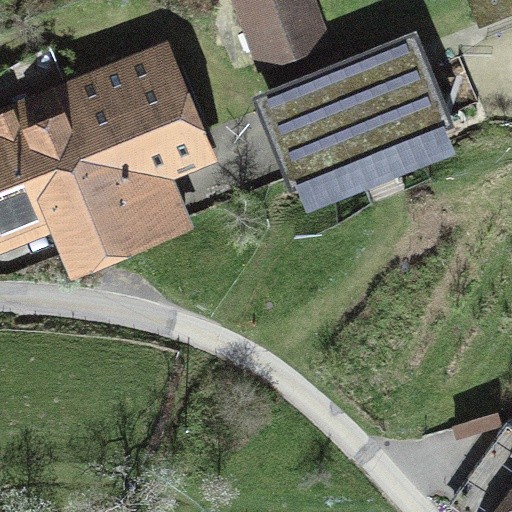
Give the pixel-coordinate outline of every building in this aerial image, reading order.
[(236,0),(260,63),(323,38),(308,0),(236,0)] [(511,0),(472,0),(481,23),(511,10),(511,0)] [(435,120),(407,49),(271,103),(300,174),(435,120)] [(199,150),(158,50),(62,90),(44,50),(0,73),(0,232),(58,208),(76,264),(184,220),(162,165),(199,150)] [(511,511),(511,428),(510,427),(454,506),(462,511),(511,511)]
